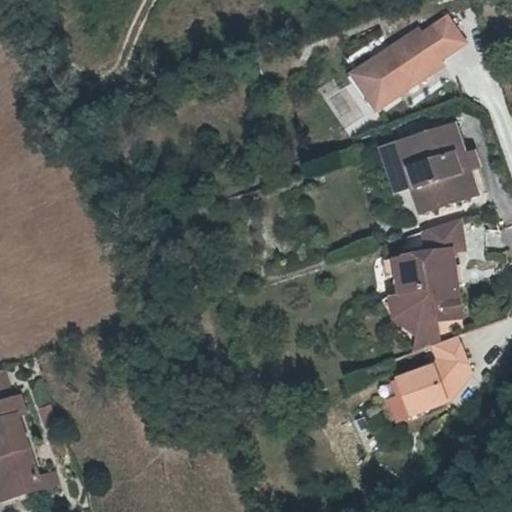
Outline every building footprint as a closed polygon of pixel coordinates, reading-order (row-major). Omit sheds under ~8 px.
[(436,27),(433,22),(366,66),(392,106),(460,62),(455,55),(480,39),(461,10),(436,27)] [(492,187),(482,162),(472,165),(465,148),(475,143),(467,120),(412,140),(412,142),(436,207),(492,187)] [(409,186),(426,180),(412,142),(396,148),(409,186)] [(487,143),(475,143),(465,148),(472,165),(482,162),(483,163),(493,159),(487,143)] [(442,247),(411,253),(413,267),(417,290),(420,304),(440,316),(454,314),(479,308),(473,278),(468,256),(466,243),(482,241),(475,210),(438,225),(442,247)] [(399,268),(413,267),(411,253),(397,256),(399,268)] [(478,255),(468,256),(473,278),(483,276),(478,255)] [(458,336),(454,314),(440,316),(420,304),(417,290),(405,292),(408,311),(437,327),(439,343),(453,337),(458,336)] [(458,336),(453,337),(459,352),(451,360),(417,373),(425,393),(436,389),(443,404),(468,395),(466,390),(474,387),(491,365),(477,329),(458,336)] [(38,399),(30,369),(0,380),(0,388),(7,387),(11,406),(38,399)] [(443,404),(436,389),(425,393),(431,409),(443,404)] [(0,430),(7,459),(20,455),(30,495),(60,487),(38,399),(11,406),(4,407),(8,421),(0,423),(0,430)] [(7,459),(18,498),(30,495),(20,455),(7,459)]
